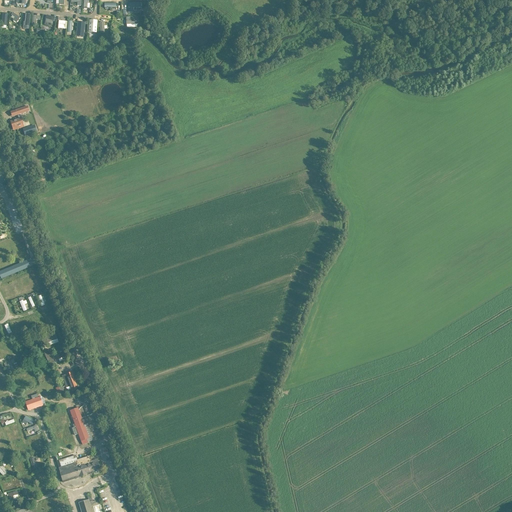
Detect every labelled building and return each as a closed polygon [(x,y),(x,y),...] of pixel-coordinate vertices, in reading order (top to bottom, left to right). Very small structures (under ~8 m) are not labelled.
[(129,3),(129,13),(134,13),(134,8),(142,8),(141,3),(129,3)] [(1,19),(5,21),(6,19),(8,20),(10,17),(2,12),(0,16),(2,17),(1,19)] [(13,13),(11,15),(15,18),(13,20),(17,23),(20,18),(13,13)] [(54,21),(55,17),(47,15),(45,19),(47,20),(46,25),(51,26),(52,21),(54,21)] [(98,20),(89,20),(89,32),(97,33),(98,20)] [(85,22),(78,22),(77,37),(84,37),(85,22)] [(99,29),(110,31),(111,24),(101,22),(99,29)] [(19,115),(29,111),(28,106),(15,110),(17,115),(18,115),(19,119),(15,120),(11,121),(13,129),(18,128),(24,126),(21,118),(20,118),(19,115)] [(31,259),(0,271),(0,276),(1,279),(34,266),(31,259)] [(35,290),(42,288),(38,276),(31,278),(35,290)] [(31,290),(29,284),(25,286),(23,280),(16,283),(19,293),(31,290)] [(10,294),(14,292),(9,283),(4,285),(10,294)] [(53,315),(46,318),(49,329),(56,327),(53,315)] [(32,320),(35,327),(41,324),(38,317),(32,320)] [(18,334),(25,332),(21,322),(15,324),(18,334)] [(55,333),(42,339),(44,344),(58,339),(55,333)] [(57,355),(58,361),(68,358),(66,352),(57,355)] [(27,375),(28,382),(37,381),(36,373),(27,375)] [(67,374),(62,376),(66,387),(68,387),(70,386),(72,392),(78,390),(72,373),(67,374)] [(32,399),(25,402),(28,410),(36,407),(43,405),(40,396),(38,397),(37,394),(31,397),(32,399)] [(73,410),(70,411),(75,425),(73,425),(74,428),(72,429),(75,435),(78,434),(81,441),(82,445),(88,443),(88,442),(93,440),(92,437),(87,426),(88,426),(87,423),(86,423),(84,417),(81,418),(78,408),(73,410)] [(34,421),(25,417),(24,420),(32,425),(34,421)] [(7,434),(9,438),(11,438),(12,441),(21,438),(18,430),(7,434)] [(107,434),(110,441),(115,438),(112,431),(107,434)] [(40,435),(29,439),(32,445),(42,441),(40,435)] [(59,461),(61,467),(58,468),(63,482),(93,473),(93,471),(97,470),(97,471),(98,470),(100,469),(97,460),(92,461),(90,456),(77,460),(76,455),(59,461)] [(45,470),(34,475),(37,482),(48,477),(45,470)] [(17,488),(16,482),(3,484),(4,491),(17,488)] [(41,493),(51,490),(49,483),(39,486),(41,493)] [(8,494),(10,501),(19,498),(17,491),(8,494)] [(52,503),(53,506),(60,504),(59,500),(61,500),(59,495),(47,500),(49,504),(52,503)] [(79,503),(80,508),(81,511),(92,511),(89,502),(92,501),(91,496),(88,497),(88,500),(79,503)]
